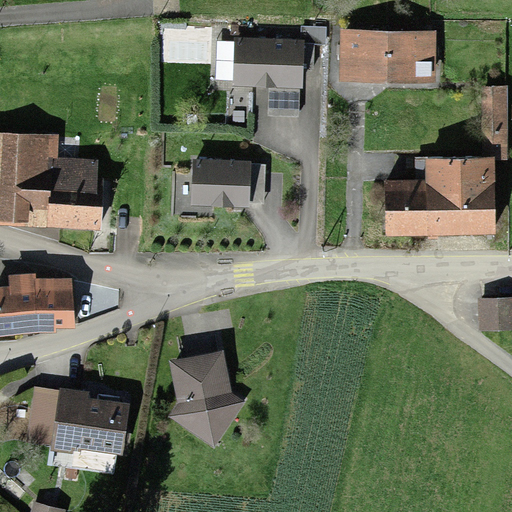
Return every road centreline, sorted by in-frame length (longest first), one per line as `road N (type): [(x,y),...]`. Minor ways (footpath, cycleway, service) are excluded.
road 1 (residential): [(0,359),(67,345),(205,287)]
road 2 (residential): [(0,243),(117,277),(205,287)]
road 3 (residential): [(205,287),(388,274)]
road 4 (residential): [(511,374),(388,274)]
road 5 (unknown): [(355,144),(347,272)]
road 6 (residential): [(388,274),(511,272)]
